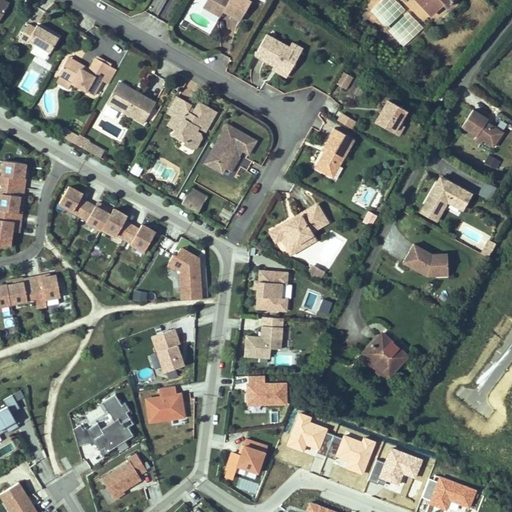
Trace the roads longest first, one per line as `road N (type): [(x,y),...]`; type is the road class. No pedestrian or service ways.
road 1 (residential): [(81,0),(283,114),(286,131),(228,243)]
road 2 (residential): [(511,19),(472,68),(355,295)]
road 3 (residential): [(228,243),(200,475)]
road 4 (residential): [(65,154),(228,243)]
road 5 (residential): [(65,154),(37,246),(0,261)]
